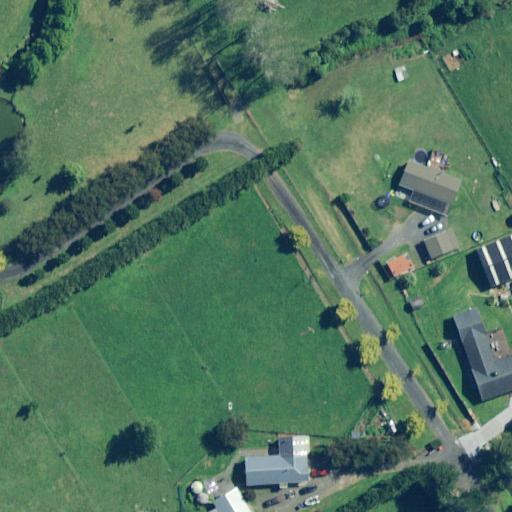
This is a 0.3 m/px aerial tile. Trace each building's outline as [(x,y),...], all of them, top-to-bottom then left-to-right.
[(458,182),(406,162),(397,186),(449,206),(458,182)] [(483,239),(499,233),(495,224),(480,230),(483,239)] [(458,248),(450,230),(414,245),(422,263),(458,248)] [(511,280),(511,235),(475,249),(489,289),(511,280)] [(411,269),(405,256),(386,264),(392,277),(411,269)] [(424,306),(419,297),(408,303),(413,312),(424,306)] [(511,355),(493,362),(475,310),(452,318),(481,401),(511,390),(511,355)] [(244,458),(245,486),(277,485),(277,490),(287,489),(287,484),(306,484),(305,455),(244,458)] [(193,497),(205,491),(200,481),(188,487),(193,497)] [(210,511),(248,511),(236,488),(212,502),(216,509),(210,511)] [(205,491),(193,497),(199,508),(210,502),(205,491)]
